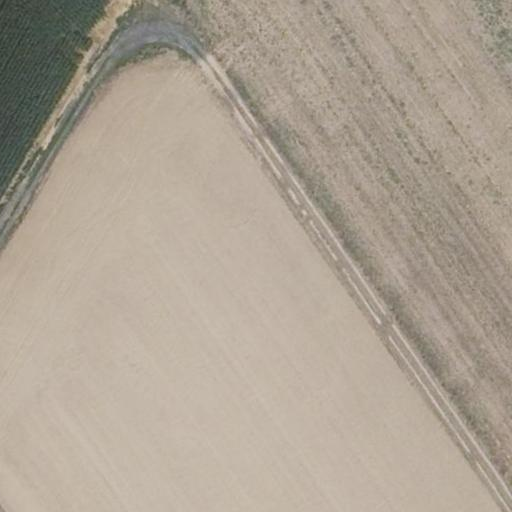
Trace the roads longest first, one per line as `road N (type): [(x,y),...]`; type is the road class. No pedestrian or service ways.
road 1 (track): [(153,0),(511,496)]
road 2 (track): [(0,247),(144,0)]
